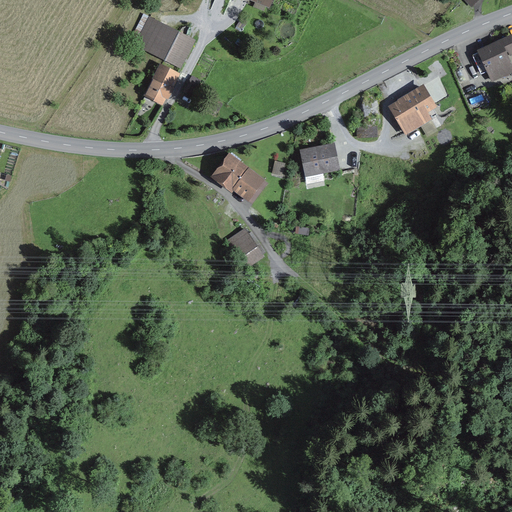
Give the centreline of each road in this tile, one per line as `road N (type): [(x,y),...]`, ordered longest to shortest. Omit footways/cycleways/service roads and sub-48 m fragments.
road 1 (secondary): [(511,11),(261,130),(204,145),(91,149),(0,132)]
road 2 (track): [(277,263),(376,352),(511,412)]
road 3 (track): [(277,263),(268,331),(246,373),(242,455),(195,511)]
road 4 (unknown): [(153,149),(223,0)]
